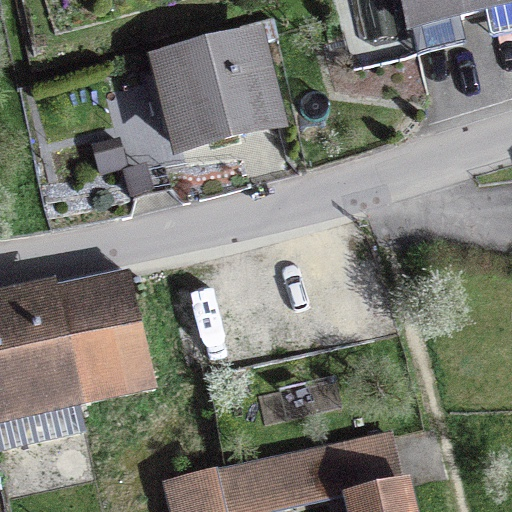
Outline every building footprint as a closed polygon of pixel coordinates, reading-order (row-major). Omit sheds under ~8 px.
[(481,0),(403,0),(411,31),(484,15),(481,0)] [(511,0),(481,0),(484,15),(511,8),(511,0)] [(257,46),(277,40),(273,20),(225,32),(230,51),(158,69),(161,79),(148,82),(157,116),(169,113),(179,150),(277,125),(257,46)] [(127,274),(0,300),(0,423),(154,388),(127,274)] [(408,511),(391,437),(168,489),(173,511),(294,511),(351,499),(354,511),(408,511)]
